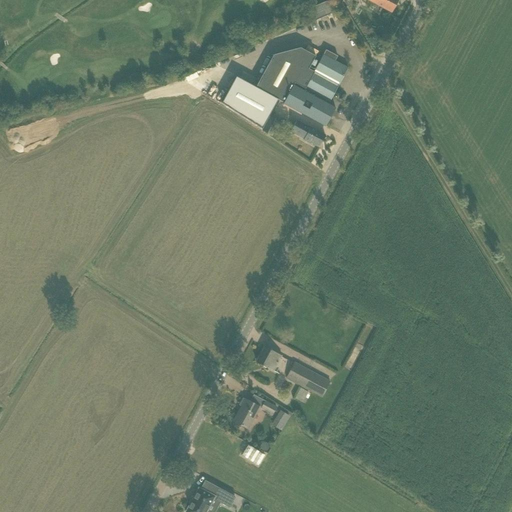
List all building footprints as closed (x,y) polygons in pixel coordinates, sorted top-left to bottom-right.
[(369,0),(392,12),(397,0),(343,0),(348,7),(351,0),(369,0)] [(255,87),(236,76),(221,103),(262,129),(278,100),(279,101),(283,103),(316,121),(317,122),(318,120),(316,119),(325,104),(326,105),(327,103),(326,103),(327,100),(329,102),(329,103),(348,68),(347,67),(347,68),(335,61),(337,56),(326,50),(314,72),(309,69),(316,56),(300,48),(273,55),(255,87)] [(262,131),(271,136),(279,122),(270,117),(262,131)] [(319,147),(325,135),(297,120),(290,132),(304,139),(303,140),(311,145),(312,143),(319,147)] [(156,123),(128,175),(154,190),(183,137),(156,123)] [(282,356),(265,347),(256,362),(268,368),(273,371),(282,356)] [(321,397),(329,382),(295,363),(287,378),(321,397)] [(260,407),(245,399),(245,400),(243,399),(239,405),(242,406),(234,421),(248,429),(260,407)] [(276,407),(265,401),(261,408),(272,414),(276,407)] [(248,447),(241,458),(259,468),(265,457),(248,447)] [(229,507),(235,497),(215,487),(211,494),(199,488),(185,511),(206,511),(213,499),(229,507)]
